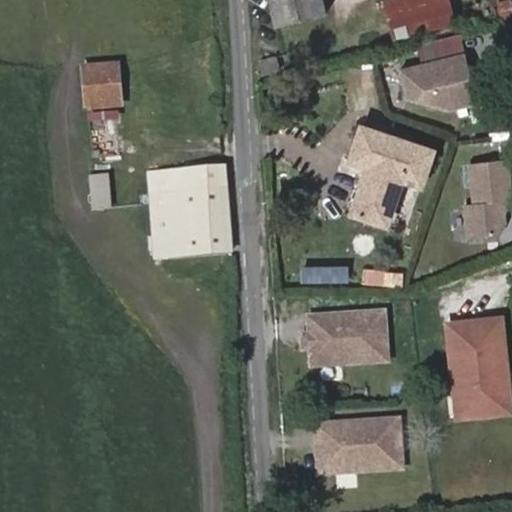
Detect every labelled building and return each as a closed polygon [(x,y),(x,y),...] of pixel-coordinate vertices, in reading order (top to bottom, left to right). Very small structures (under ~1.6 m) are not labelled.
[(270,0),(276,25),(324,12),(320,0),(270,0)] [(453,25),(446,0),(386,0),(384,0),(394,40),(453,25)] [(511,2),(511,0),(476,0),(477,3),(466,6),(470,21),(511,8),(511,2)] [(461,43),(437,50),(439,59),(463,53),(461,43)] [(477,103),(463,53),(398,70),(405,97),(448,110),(477,103)] [(276,58),(259,61),(262,74),(278,70),(276,58)] [(117,65),(83,68),(86,112),(120,109),(117,65)] [(397,195),(390,137),(361,126),(347,161),(364,168),(349,213),(386,227),(397,195)] [(390,137),(397,195),(403,180),(421,186),(431,153),(390,137)] [(511,198),(506,158),(469,162),(474,202),(465,203),(469,237),(498,233),(504,221),(501,199),(511,198)] [(156,258),(228,253),(223,170),(149,176),(156,258)] [(107,177),(91,179),(94,209),(110,208),(107,177)] [(356,265),(308,265),(308,280),(356,280),(356,265)] [(384,314),(309,318),(313,366),(387,362),(384,314)] [(459,415),(511,408),(500,317),(448,323),(459,415)] [(398,415),(316,422),(318,442),(325,442),(327,470),(402,463),(398,415)]
